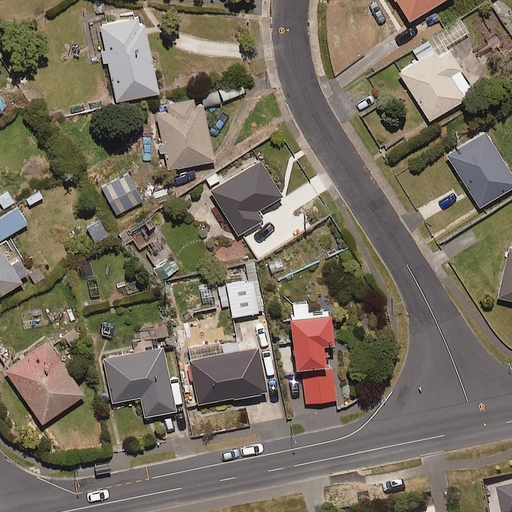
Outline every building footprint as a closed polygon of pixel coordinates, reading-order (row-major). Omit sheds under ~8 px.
[(395,0),(408,21),(442,0),(395,0)] [(136,17),(99,25),(104,50),(100,51),(103,64),(107,63),(115,102),(158,93),(143,26),(139,27),(136,17)] [(435,50),(399,73),(429,121),(465,99),(451,76),(461,69),(449,51),(439,57),(435,50)] [(168,113),(158,115),(169,168),(213,159),(202,104),(196,105),(195,98),(166,104),(168,113)] [(511,174),(485,131),(446,155),(479,208),(511,187),(511,174)] [(259,160),(210,190),(238,236),(264,220),(258,211),(282,197),(259,160)] [(129,170),(101,185),(116,213),(144,197),(129,170)] [(19,205),(0,216),(0,238),(29,221),(19,205)] [(102,217),(88,224),(97,240),(111,233),(102,217)] [(1,240),(0,240),(0,293),(24,279),(21,274),(30,269),(22,256),(14,261),(1,240)] [(511,249),(508,248),(497,298),(511,301),(511,249)] [(255,278),(229,283),(235,315),(261,310),(255,278)] [(310,299),(293,302),(302,364),(332,360),(329,340),(341,338),(336,309),(312,312),(310,299)] [(74,326),(65,334),(72,343),(82,336),(74,326)] [(50,337),(7,366),(44,420),(87,391),(50,337)] [(165,342),(104,354),(113,400),(142,394),(146,413),(178,406),(165,342)] [(262,342),(191,358),(201,402),(271,386),(262,342)] [(334,365),(303,370),(308,401),(339,396),(334,365)] [(511,511),(511,487),(499,490),(502,511),(511,511)]
